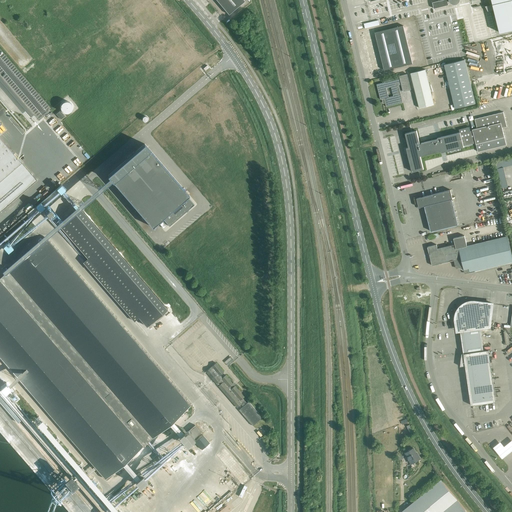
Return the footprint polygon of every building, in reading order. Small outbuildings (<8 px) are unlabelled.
[(245,1),(243,0),(216,0),(229,15),(245,1)] [(511,0),(370,0),(370,1),(375,0),(491,0),(500,33),(511,29),(511,0)] [(447,0),(441,0),(432,2),(434,8),(448,5),(447,0)] [(366,28),(374,26),(381,25),(380,19),(365,23),(366,28)] [(365,35),(374,73),(412,64),(403,26),(365,35)] [(477,46),(484,74),(495,71),(496,73),(499,73),(498,71),(511,67),(511,37),(501,40),(492,42),(477,46)] [(468,48),(473,69),(476,68),(471,47),(468,48)] [(465,60),(444,65),(455,108),(475,104),(465,60)] [(411,73),(419,108),(434,104),(425,70),(411,73)] [(400,76),(403,88),(410,86),(408,74),(400,76)] [(401,82),(399,76),(384,80),(385,83),(377,85),(380,100),(382,99),(383,103),(385,102),(386,106),(386,107),(403,103),(398,83),(401,82)] [(59,103),(66,115),(76,108),(69,96),(59,103)] [(60,110),(56,114),(61,119),(65,116),(60,110)] [(405,134),(408,148),(406,149),(407,153),(412,172),(424,169),(420,157),(444,151),(444,152),(464,147),(464,146),(476,143),(478,152),(506,145),(502,128),(507,127),(503,112),(474,119),(477,128),(472,130),(472,131),(470,131),(469,127),(459,130),(459,133),(441,137),(441,138),(419,144),(416,131),(405,134)] [(49,121),(53,125),(58,121),(55,117),(49,121)] [(131,126),(121,134),(122,135),(96,156),(100,160),(135,131),(131,126)] [(0,181),(21,163),(0,137),(0,181)] [(145,143),(108,175),(153,227),(162,218),(169,226),(194,205),(187,197),(189,195),(145,143)] [(511,158),(498,161),(504,188),(509,187),(506,171),(511,169),(511,168),(511,167),(511,158)] [(511,189),(503,192),(504,198),(511,196),(511,189)] [(424,206),(431,231),(458,225),(452,199),(453,199),(450,190),(416,198),(418,205),(419,207),(421,207),(424,206)] [(44,209),(56,222),(60,219),(49,205),(44,209)] [(139,317),(147,326),(167,309),(81,209),(61,226),(88,258),(83,262),(134,321),(139,317)] [(16,226),(1,242),(11,251),(36,226),(31,221),(21,231),(16,226)] [(432,266),(454,260),(455,264),(469,273),(511,262),(511,255),(507,236),(467,246),(464,236),(453,238),(455,244),(437,249),(436,245),(428,247),(432,266)] [(0,357),(16,377),(105,479),(191,405),(47,238),(0,278),(0,357)] [(490,327),(492,304),(473,301),(467,302),(463,304),(460,307),(457,311),(456,313),(456,318),(456,320),(456,325),(459,324),(460,326),(458,326),(459,329),(460,329),(463,354),(462,354),(461,366),(465,365),(468,382),(471,405),(496,402),(489,350),(484,351),(480,328),(490,327)] [(231,356),(225,361),(229,365),(235,360),(231,356)] [(245,404),(241,399),(244,397),(225,375),(223,378),(220,375),(224,372),(216,363),(206,371),(216,383),(237,408),(241,404),(243,406),(239,410),(253,426),(262,417),(248,402),(245,404)] [(2,387),(9,395),(17,389),(10,380),(2,387)] [(502,418),(493,421),(495,428),(504,425),(502,418)] [(197,436),(203,431),(195,424),(182,436),(191,445),(199,437),(197,436)] [(195,442),(202,450),(210,443),(203,435),(195,442)] [(492,448),(502,459),(511,451),(511,440),(504,447),(500,442),(492,448)] [(252,478),(225,447),(217,455),(243,485),(252,478)] [(407,457),(411,464),(420,459),(417,454),(416,454),(413,449),(406,453),(408,456),(407,457)] [(137,477),(144,487),(168,470),(165,467),(168,465),(166,462),(174,457),(171,453),(137,477)] [(467,511),(441,480),(402,511),(467,511)]
